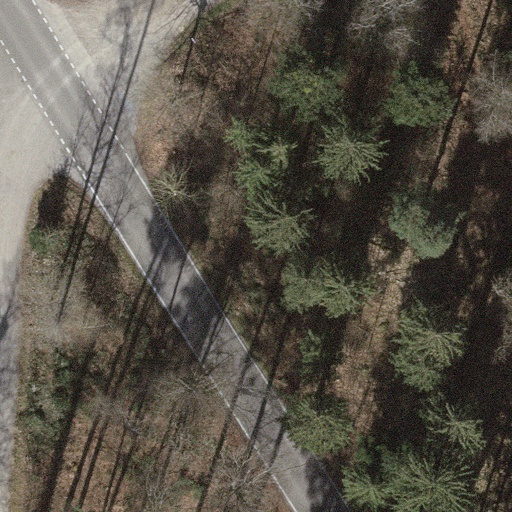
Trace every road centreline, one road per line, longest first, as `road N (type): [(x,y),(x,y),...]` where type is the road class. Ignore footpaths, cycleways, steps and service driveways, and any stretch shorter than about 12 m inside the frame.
road 1 (tertiary): [(325,511),(7,0)]
road 2 (track): [(185,0),(155,16),(65,97),(6,178),(0,263)]
